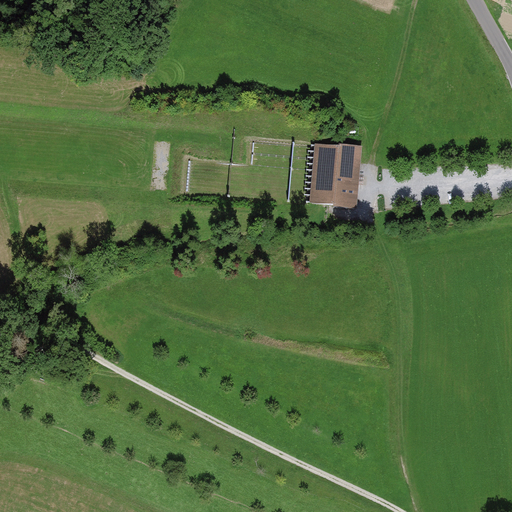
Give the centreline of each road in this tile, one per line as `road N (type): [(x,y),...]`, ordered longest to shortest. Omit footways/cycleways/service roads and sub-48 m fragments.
road 1 (track): [(417,511),(401,444),(402,305),(374,228),(371,185),(417,0)]
road 2 (track): [(0,309),(399,511)]
